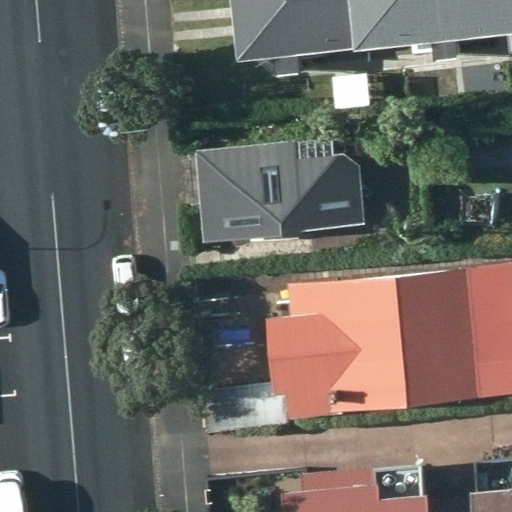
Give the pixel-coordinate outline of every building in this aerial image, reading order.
[(302,37),(359,33),(356,0),(236,0),(240,41),(277,40),(281,58),(302,57),(302,37)] [(462,20),(486,18),(484,0),(356,0),(359,33),(367,33),(366,25),(437,19),(439,41),(464,40),(462,20)] [(511,0),(484,0),(486,18),(511,16),(511,0)] [(335,124),(202,132),(208,225),(366,215),(362,155),(348,142),(336,145),(335,124)] [(292,378),(292,400),(511,381),(511,254),(292,272),(294,298),(271,300),(278,379),(292,378)] [(276,379),(207,382),(208,423),(279,420),(276,379)] [(474,511),(471,474),(448,476),(447,462),(396,466),(395,450),(388,450),(387,441),(314,449),(315,458),(298,460),(303,511),(313,509),(313,511),(474,511)] [(491,473),(471,474),(474,511),(511,511),(511,451),(490,453),(491,473)]
